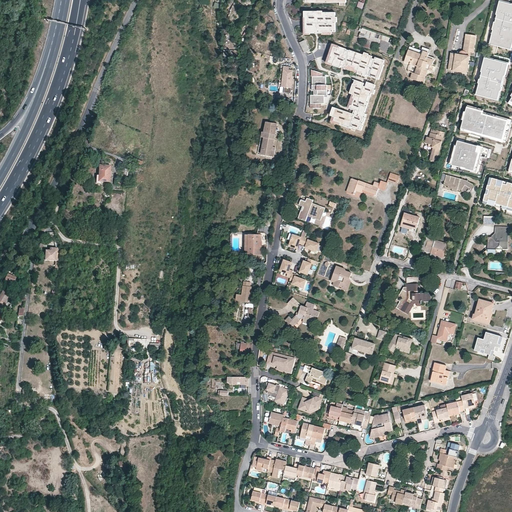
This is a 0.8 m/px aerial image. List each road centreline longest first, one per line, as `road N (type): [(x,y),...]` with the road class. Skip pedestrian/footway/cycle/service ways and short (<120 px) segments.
road 1 (residential): [(89,511),(55,411),(25,406),(17,394),(32,257),(86,132),(90,102)]
road 2 (residential): [(254,441),(324,459),(457,429),(480,435)]
road 3 (trunk): [(0,203),(42,127),(80,0)]
road 4 (residential): [(361,315),(382,259),(511,292)]
road 5 (residential): [(253,372),(286,183)]
road 6 (track): [(51,222),(64,239),(118,247),(116,328),(148,332)]
road 7 (residential): [(90,102),(25,238),(0,263)]
road 8 (trunk): [(54,36),(29,125),(0,183)]
road 9 (residential): [(300,116),(300,57),(280,0)]
